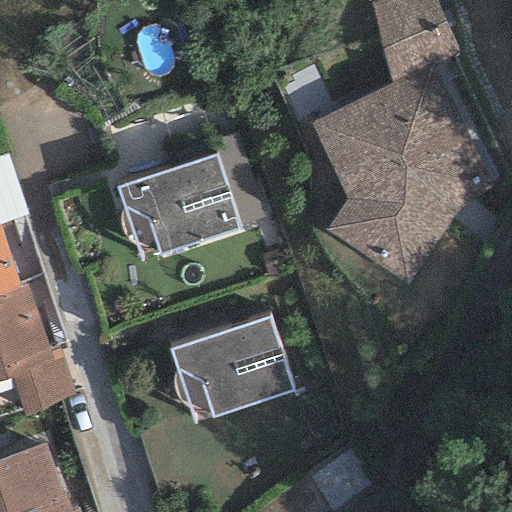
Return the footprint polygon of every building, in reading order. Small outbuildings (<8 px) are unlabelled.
[(434,0),(387,0),(371,5),(389,82),(309,124),(346,201),(324,232),(406,288),(457,212),(491,188),(428,65),(457,53),(434,0)] [(6,155),(0,157),(0,224),(27,215),(6,155)] [(217,156),(115,190),(123,212),(120,217),(118,222),(118,228),(120,234),(124,239),(128,242),(134,244),(141,265),(240,231),(217,156)] [(0,296),(20,289),(0,233),(0,296)] [(20,289),(0,296),(0,418),(20,411),(23,420),(72,395),(58,344),(47,348),(26,285),(20,289)] [(270,317),(168,350),(176,372),(172,377),(171,383),(171,389),(173,394),(177,399),(181,403),(187,405),(194,426),(293,391),(270,317)] [(68,511),(44,445),(0,460),(0,511),(75,511),(75,510),(68,511)] [(349,451),(309,477),(331,511),(332,511),(373,486),(349,451)]
